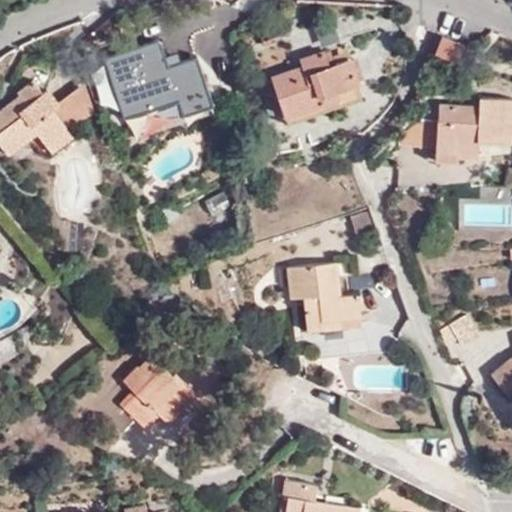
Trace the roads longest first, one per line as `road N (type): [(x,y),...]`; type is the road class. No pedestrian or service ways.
road 1 (residential): [(497,505),(361,155),(423,78),(436,0)]
road 2 (residential): [(497,505),(329,422)]
